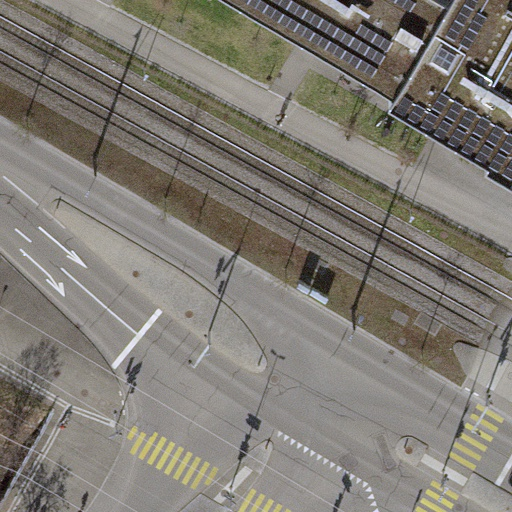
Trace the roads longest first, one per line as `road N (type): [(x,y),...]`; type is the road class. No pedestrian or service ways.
road 1 (tertiary): [(325,346),(0,155)]
road 2 (tertiary): [(0,211),(143,338),(287,414)]
road 3 (tertiary): [(511,458),(325,346)]
road 4 (tertiary): [(287,414),(456,511)]
road 5 (residential): [(203,511),(231,490),(287,414)]
